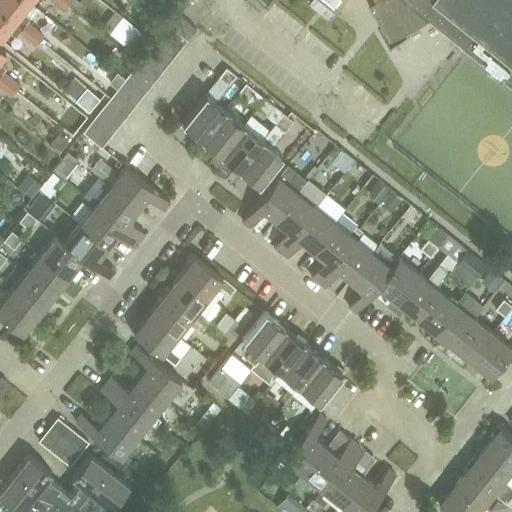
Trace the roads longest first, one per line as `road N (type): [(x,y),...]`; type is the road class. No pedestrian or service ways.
road 1 (residential): [(371,399),(396,367),(192,209)]
road 2 (residential): [(51,389),(192,209)]
road 3 (residential): [(192,209),(186,164),(139,131),(200,55)]
